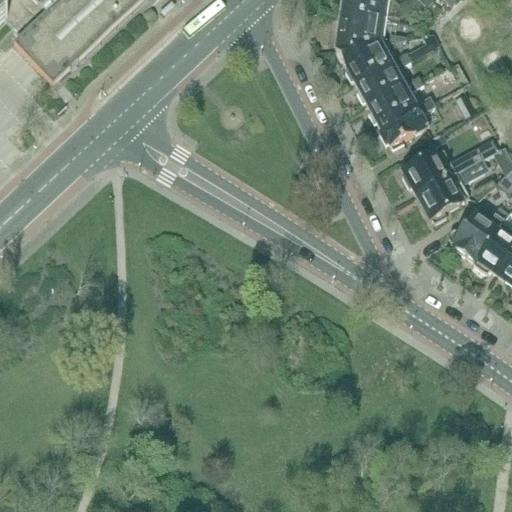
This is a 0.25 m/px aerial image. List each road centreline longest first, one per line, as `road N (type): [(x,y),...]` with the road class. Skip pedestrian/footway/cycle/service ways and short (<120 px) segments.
road 1 (tertiary): [(387,300),(245,3)]
road 2 (tertiary): [(387,300),(109,127)]
road 3 (tertiary): [(109,127),(245,3)]
road 4 (tertiary): [(0,228),(109,127)]
road 5 (tertiary): [(506,378),(387,300)]
